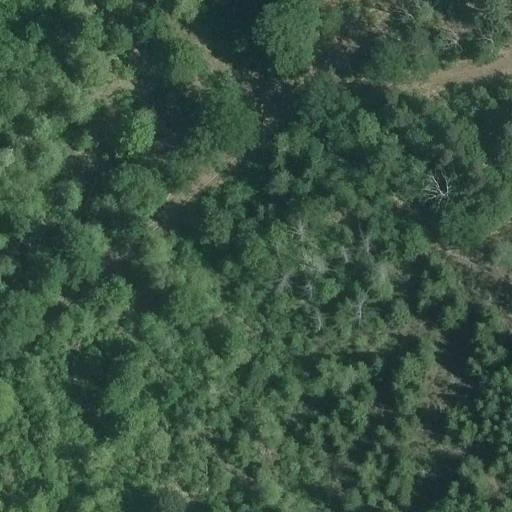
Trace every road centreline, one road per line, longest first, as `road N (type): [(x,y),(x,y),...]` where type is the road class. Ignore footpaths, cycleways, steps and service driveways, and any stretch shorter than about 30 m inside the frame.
road 1 (track): [(0,363),(298,99)]
road 2 (track): [(298,99),(511,66)]
